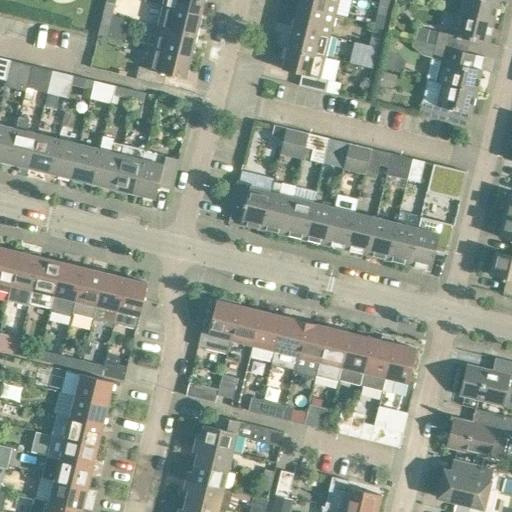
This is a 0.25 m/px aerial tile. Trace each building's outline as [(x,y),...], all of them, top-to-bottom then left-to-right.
[(164,0),(163,5),(201,15),(204,0),(164,0)] [(298,0),(298,5),(335,14),(338,0),(298,0)] [(462,0),(459,13),(493,22),(498,0),(462,0)] [(393,14),(393,15),(400,17),(407,13),(409,5),(396,2),(393,14)] [(106,3),(103,13),(112,15),(114,5),(106,3)] [(379,3),(376,14),(385,16),(387,5),(379,3)] [(196,35),(201,15),(163,5),(158,26),(196,35)] [(330,35),(335,14),(298,5),(293,26),(330,35)] [(103,13),(101,23),(109,25),(112,15),(103,13)] [(488,44),(493,22),(459,13),(454,35),(488,44)] [(158,26),(153,47),(191,56),(196,35),(158,26)] [(293,26),(287,47),(325,56),(330,35),(293,26)] [(439,32),(436,45),(444,47),(447,34),(439,32)] [(429,34),(427,43),(436,45),(438,36),(429,34)] [(371,35),(369,45),(377,47),(379,37),(371,35)] [(369,45),(366,56),(374,58),(377,47),(369,45)] [(467,52),(444,47),(436,45),(433,57),(442,60),(464,65),(467,52)] [(185,78),(191,56),(153,47),(148,69),(139,66),(136,79),(163,85),(166,73),(185,78)] [(320,78),(325,56),(287,47),(282,69),(302,74),(299,85),(313,89),(320,91),(326,92),(329,80),(320,78)] [(4,86),(25,91),(31,65),(11,60),(4,86)] [(482,70),(464,65),(442,60),(436,82),(476,92),(482,70)] [(27,89),(47,94),(53,70),(31,65),(25,91),(26,92),(27,89)] [(74,76),(53,70),(47,94),(68,99),(72,84),(74,76)] [(86,79),(84,87),(93,89),(95,81),(87,79),(86,79)] [(427,80),(421,102),(453,109),(471,114),(476,92),(436,82),(427,80)] [(93,89),(90,99),(106,103),(109,93),(113,94),(116,86),(103,83),(95,81),(93,89)] [(128,89),(126,97),(134,99),(137,91),(128,89)] [(145,93),(137,91),(134,99),(143,102),(145,93)] [(113,94),(111,104),(117,106),(119,96),(113,94)] [(421,102),(418,115),(449,122),(453,109),(421,102)] [(140,115),(142,106),(135,104),(132,113),(140,115)] [(8,162),(29,168),(37,134),(27,131),(30,120),(19,117),(16,129),(8,162)] [(0,160),(8,162),(16,129),(0,124),(0,160)] [(273,133),(285,135),(280,154),(299,158),(301,147),(304,148),(308,133),(275,124),(273,133)] [(149,133),(146,143),(153,144),(155,134),(149,133)] [(310,161),(322,164),(329,138),(308,133),(304,148),(313,150),(310,161)] [(37,134),(29,168),(50,173),(58,139),(37,134)] [(100,149),(92,183),(113,188),(121,154),(112,152),(114,143),(115,140),(103,137),(100,149)] [(322,164),(324,164),(343,169),(350,143),(329,138),(322,164)] [(50,173),(71,178),(79,144),(58,139),(50,173)] [(343,169),(364,174),(371,148),(350,143),(343,169)] [(71,178),(92,183),(100,149),(79,144),(71,178)] [(113,188),(134,193),(144,151),(123,146),(121,154),(113,188)] [(386,173),(387,174),(390,161),(391,153),(371,148),(364,174),(373,176),(376,163),(388,166),(386,173)] [(155,198),(158,186),(166,156),(165,156),(144,151),(134,193),(155,198)] [(387,174),(407,179),(412,158),(391,153),(390,161),(387,174)] [(178,159),(166,156),(158,186),(171,189),(178,159)] [(412,158),(407,179),(420,181),(425,161),(412,158)] [(460,199),(467,172),(434,163),(426,196),(441,199),(442,195),(460,199)] [(240,223),(262,229),(271,192),(251,187),(251,183),(238,180),(233,203),(245,206),(240,223)] [(271,192),(262,229),(283,234),(292,197),(280,194),(283,183),(274,180),(271,192)] [(283,234),(304,239),(313,202),(292,197),(283,234)] [(304,239),(325,244),(334,207),(313,202),(304,239)] [(325,244),(346,249),(355,213),(334,207),(325,244)] [(346,249),(367,254),(376,218),(355,213),(346,249)] [(511,240),(511,217),(504,215),(498,237),(511,240)] [(397,223),(376,218),(367,254),(388,260),(397,223)] [(388,260),(409,265),(418,228),(397,223),(388,260)] [(438,233),(418,228),(409,265),(430,270),(435,250),(447,253),(453,227),(440,224),(438,233)] [(19,252),(0,246),(0,290),(9,292),(19,252)] [(29,304),(29,303),(32,290),(40,257),(19,252),(9,292),(8,299),(29,304)] [(507,279),(503,294),(511,296),(511,256),(495,252),(489,274),(507,279)] [(29,303),(50,308),(62,262),(40,257),(32,290),(29,303)] [(50,308),(50,310),(72,315),(72,313),(83,267),(62,262),(50,308)] [(83,267),(72,313),(93,318),(104,273),(83,267)] [(104,273),(93,318),(114,323),(125,278),(104,273)] [(125,278),(114,323),(136,329),(139,316),(147,283),(125,278)] [(209,330),(202,328),(198,346),(227,354),(231,340),(239,305),(230,303),(231,300),(220,298),(219,301),(216,300),(209,330)] [(231,340),(253,345),(261,311),(239,305),(231,340)] [(253,345),(249,360),(271,365),(283,316),(261,311),(253,345)] [(283,316),(271,365),(293,370),(305,322),(283,316)] [(316,376),(319,361),(328,327),(305,322),(293,370),(293,373),(315,378),(316,376)] [(341,367),(350,332),(328,327),(319,361),(316,376),(338,381),(338,380),(341,367)] [(0,349),(17,354),(19,345),(21,337),(0,332),(0,349)] [(372,338),(350,332),(341,367),(338,380),(360,385),(372,338)] [(360,385),(382,390),(394,343),(392,343),(393,339),(382,336),(381,340),(372,338),(360,385)] [(392,393),(395,380),(408,383),(410,377),(417,349),(394,343),(382,390),(392,393)] [(28,348),(26,356),(38,359),(40,351),(28,348)] [(50,362),(52,354),(40,351),(38,359),(50,362)] [(107,354),(104,366),(102,375),(124,380),(127,367),(117,364),(119,357),(107,354)] [(70,358),(68,367),(81,370),(83,361),(70,358)] [(467,365),(460,394),(511,407),(511,361),(495,358),(492,371),(467,365)] [(83,361),(81,370),(93,373),(95,364),(83,361)] [(65,370),(59,392),(108,404),(113,382),(65,370)] [(217,395),(233,399),(238,378),(222,374),(222,375),(219,389),(217,395)] [(189,382),(186,395),(215,403),(217,395),(219,389),(189,382)] [(57,391),(52,412),(57,414),(103,425),(108,404),(59,392),(57,391)] [(248,411),(259,413),(263,400),(251,397),(248,411)] [(263,400),(259,413),(282,419),(285,405),(263,400)] [(282,419),(290,421),(294,407),(285,405),(282,419)] [(511,437),(511,417),(475,408),(472,422),(454,418),(447,447),(502,460),(508,436),(511,437)] [(336,432),(348,435),(354,412),(341,409),(336,432)] [(348,435),(359,438),(370,440),(374,425),(363,422),(365,415),(354,412),(348,435)] [(52,435),(64,438),(97,446),(103,425),(57,414),(52,435)] [(236,436),(240,437),(244,422),(218,416),(215,427),(204,424),(201,436),(197,435),(194,444),(232,452),(236,436)] [(306,416),(304,424),(315,427),(318,419),(306,416)] [(374,425),(370,440),(384,444),(394,446),(399,448),(403,432),(385,428),(386,422),(375,420),(374,425)] [(280,447),(284,432),(244,422),(240,437),(280,447)] [(47,456),(59,459),(92,467),(97,446),(64,438),(52,435),(47,456)] [(197,453),(194,463),(228,470),(232,452),(194,444),(192,452),(197,453)] [(59,459),(54,481),(87,489),(92,467),(59,459)] [(454,460),(451,471),(450,477),(442,475),(437,497),(452,501),(452,500),(484,508),(493,468),(454,459),(454,460)] [(228,470),(194,463),(192,472),(188,471),(186,480),(223,489),(228,470)] [(272,481),(274,471),(265,469),(262,479),(272,481)] [(288,497),(294,473),(281,470),(275,494),(288,497)] [(325,506),(348,511),(376,511),(381,495),(347,486),(349,481),(346,480),(338,478),(332,476),(325,506)] [(259,490),(269,492),(272,481),(262,479),(259,490)] [(231,491),(223,489),(186,480),(183,489),(188,490),(185,499),(219,508),(227,510),(230,497),(231,491)] [(54,481),(49,502),(82,510),(87,489),(54,481)] [(231,491),(230,497),(250,502),(252,496),(231,491)] [(258,497),(253,511),(264,511),(267,500),(258,497)] [(81,511),(82,510),(49,502),(34,498),(31,511),(81,511)] [(179,508),(177,511),(217,511),(219,508),(185,499),(183,509),(179,508)] [(285,501),(282,511),(294,511),(297,504),(285,501)]
